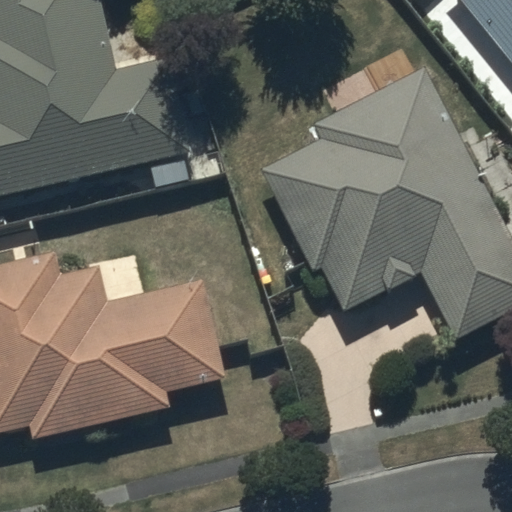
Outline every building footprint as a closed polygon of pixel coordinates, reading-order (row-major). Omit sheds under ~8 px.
[(0,0),(0,212),(191,168),(169,71),(117,84),(97,0),(0,0)] [(406,0),(416,10),(426,0),(406,0)] [(511,0),(463,0),(511,59),(511,0)] [(511,312),(511,247),(424,71),(313,126),(320,141),(258,172),(311,276),(320,271),(341,312),(424,271),(458,340),(511,312)] [(61,253),(0,267),(0,437),(34,429),(37,443),(170,412),(166,397),(228,382),(203,280),(113,302),(104,266),(66,275),(61,253)]
